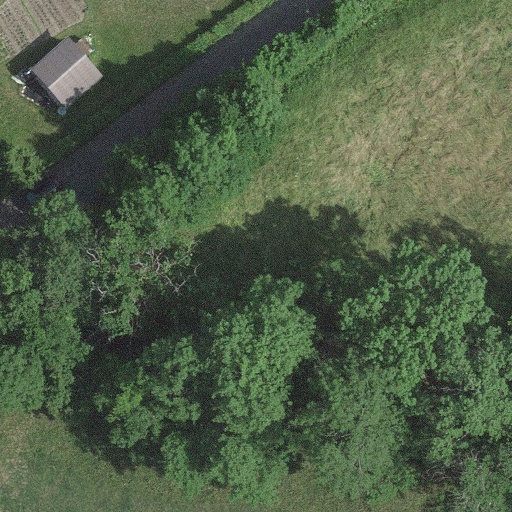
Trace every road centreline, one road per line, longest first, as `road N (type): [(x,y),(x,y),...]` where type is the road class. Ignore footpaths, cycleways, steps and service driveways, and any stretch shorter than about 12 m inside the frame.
road 1 (track): [(511,385),(334,351),(0,315)]
road 2 (unclassified): [(0,210),(57,179),(263,30),(321,0)]
